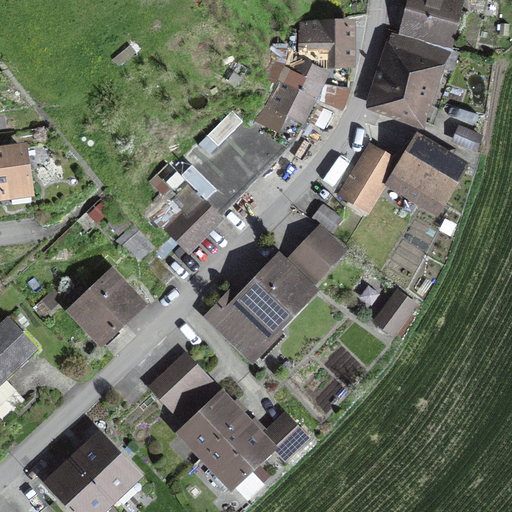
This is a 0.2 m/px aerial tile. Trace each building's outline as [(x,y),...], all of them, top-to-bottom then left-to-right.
[(437,0),(411,0),(405,25),(453,37),(459,10),(436,5),(437,0)] [(349,23),(304,26),(304,62),(327,73),(314,99),(343,106),(349,82),(350,58),(349,23)] [(437,63),(391,48),(372,104),(419,119),(437,63)] [(297,58),(250,121),(284,146),(290,151),(314,99),(327,73),(304,62),(297,58)] [(177,181),(145,213),(188,256),(224,219),(218,213),(284,146),(250,121),(234,110),(169,173),(177,181)] [(458,168),(416,145),(394,183),(435,207),(458,168)] [(395,163),(369,147),(341,192),(367,208),(395,163)] [(0,155),(0,208),(34,205),(28,153),(0,155)] [(138,255),(154,245),(144,229),(128,239),(138,255)] [(322,230),(295,255),(317,279),(344,253),(322,230)] [(173,274),(158,255),(147,264),(162,283),(173,274)] [(310,292),(276,260),(238,299),(231,292),(209,315),(250,355),(310,292)] [(68,319),(101,356),(149,313),(116,277),(68,319)] [(411,306),(392,291),(385,300),(392,307),(379,323),(390,332),(411,306)] [(0,334),(0,397),(41,357),(10,325),(0,334)] [(217,389),(185,356),(150,391),(182,424),(217,389)] [(199,459),(243,415),(217,389),(182,424),(173,432),(199,459)] [(243,415),(199,459),(229,490),(274,446),(243,415)] [(306,435),(286,415),(267,433),(287,453),(306,435)] [(74,462),(109,499),(135,474),(101,438),(74,462)] [(109,499),(74,462),(44,491),(63,511),(108,511),(102,506),(109,499)]
